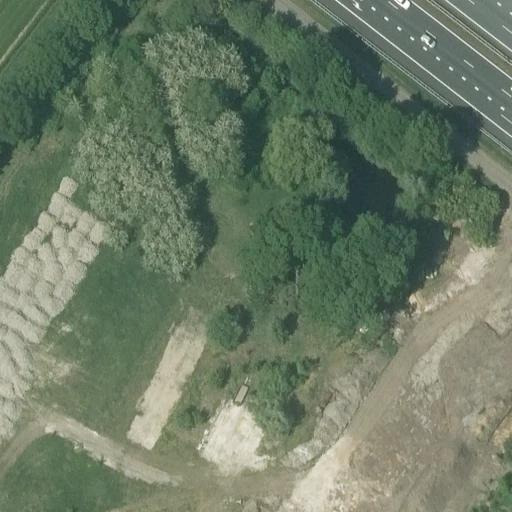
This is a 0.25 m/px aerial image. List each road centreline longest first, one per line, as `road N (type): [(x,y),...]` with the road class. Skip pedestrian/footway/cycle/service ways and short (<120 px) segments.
road 1 (unclassified): [(511,186),(273,0)]
road 2 (motorway): [(381,0),(511,101)]
road 3 (unclassified): [(0,112),(83,0)]
